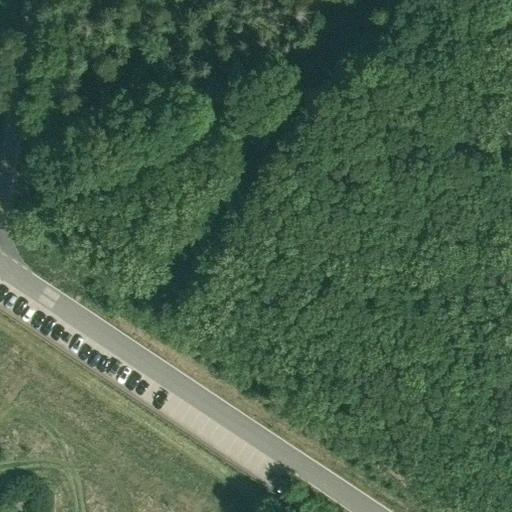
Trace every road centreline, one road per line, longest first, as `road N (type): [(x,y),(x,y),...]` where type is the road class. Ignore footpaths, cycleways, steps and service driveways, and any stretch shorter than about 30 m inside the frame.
road 1 (unclassified): [(375,511),(0,263)]
road 2 (unclassified): [(0,157),(27,0)]
